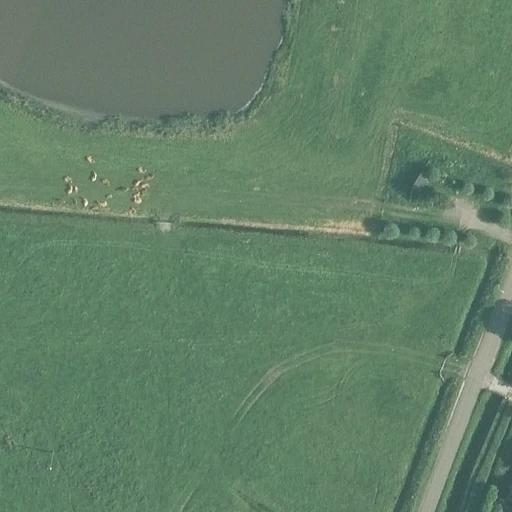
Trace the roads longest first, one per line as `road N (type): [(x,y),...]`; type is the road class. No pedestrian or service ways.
road 1 (unclassified): [(427,511),(511,285)]
road 2 (track): [(334,202),(511,237)]
road 3 (track): [(340,366),(445,365),(475,379)]
